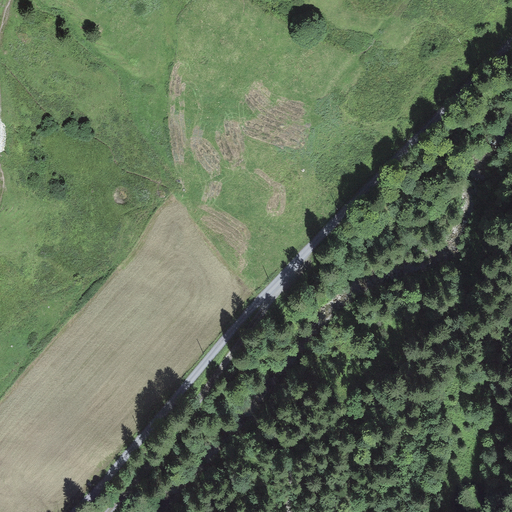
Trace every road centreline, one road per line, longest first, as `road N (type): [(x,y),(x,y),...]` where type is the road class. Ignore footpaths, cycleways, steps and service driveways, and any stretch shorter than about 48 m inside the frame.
road 1 (unclassified): [(511,43),(332,218),(75,511)]
road 2 (track): [(270,287),(266,308),(107,511)]
